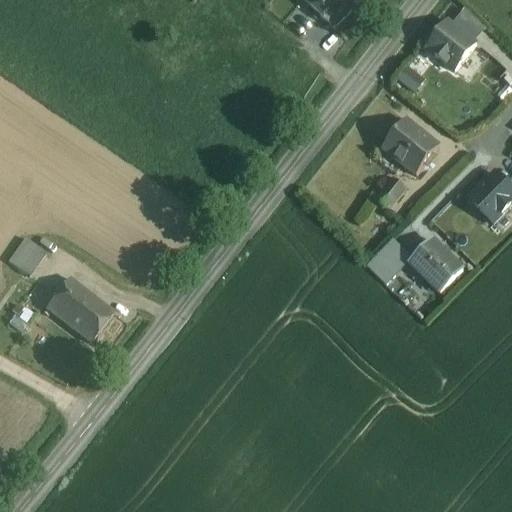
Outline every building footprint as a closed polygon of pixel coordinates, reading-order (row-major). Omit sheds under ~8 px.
[(362,0),(305,0),(304,2),(334,30),(362,0)] [(456,75),(477,48),(448,25),(427,52),(456,75)] [(407,68),(397,80),(415,93),(424,81),(407,68)] [(440,150),(406,124),(384,152),(417,179),(440,150)] [(511,192),(508,189),(496,177),(470,203),(494,227),(511,208),(511,192)] [(394,182),(377,203),(389,213),(407,191),(394,182)] [(46,255),(28,240),(11,261),(29,277),(46,255)] [(463,274),(433,244),(411,266),(441,296),(463,274)] [(70,281),(46,311),(65,326),(89,295),(70,281)] [(89,295),(65,326),(91,345),(114,315),(89,295)]
